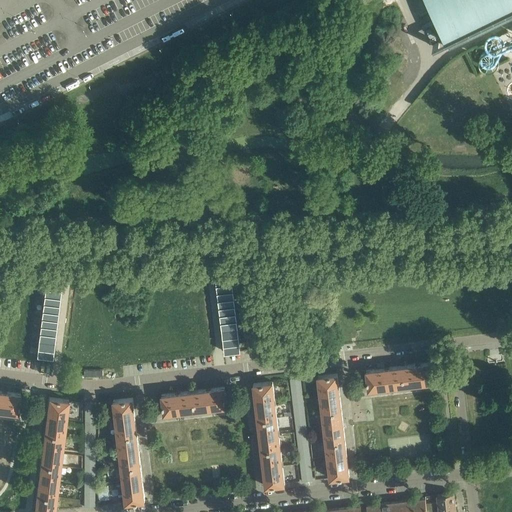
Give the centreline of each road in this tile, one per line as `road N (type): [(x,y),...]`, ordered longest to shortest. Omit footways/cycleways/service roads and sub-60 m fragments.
road 1 (residential): [(0,374),(105,384),(453,343)]
road 2 (residential): [(469,472),(150,511)]
road 3 (residential): [(469,472),(453,343)]
